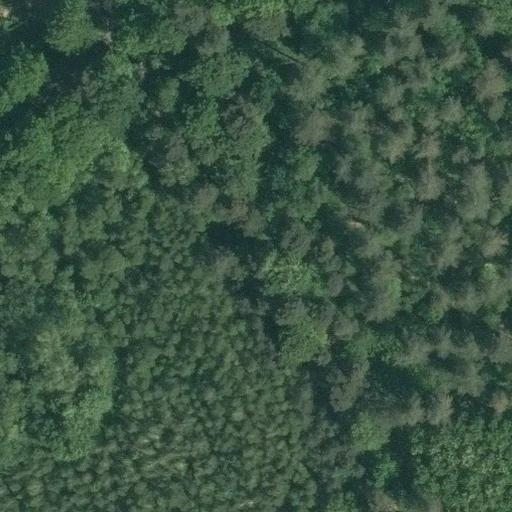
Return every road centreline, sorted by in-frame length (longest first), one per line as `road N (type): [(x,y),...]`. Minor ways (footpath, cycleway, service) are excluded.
road 1 (track): [(111,29),(468,511)]
road 2 (track): [(133,58),(237,55),(511,89)]
road 3 (track): [(511,402),(393,411),(376,511)]
road 4 (unclassified): [(0,123),(146,0)]
